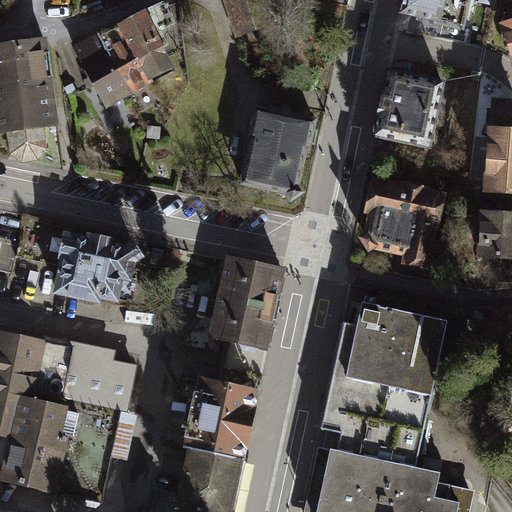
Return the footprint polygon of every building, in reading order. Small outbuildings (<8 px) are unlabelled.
[(269,0),(225,0),(237,37),(278,25),(269,0)] [(401,0),(398,16),(463,31),(470,0),(401,0)] [(506,23),(499,26),(511,70),(511,1),(501,5),(506,23)] [(164,3),(132,20),(107,34),(93,41),(76,49),(106,106),(175,68),(164,48),(170,45),(162,32),(176,25),(164,3)] [(48,38),(0,45),(0,135),(7,135),(10,157),(21,166),(41,163),(48,150),(45,130),(62,127),(48,38)] [(445,83),(383,70),(369,140),(431,153),(445,83)] [(489,132),(484,131),(481,197),(511,198),(511,101),(491,100),(489,132)] [(247,144),(251,145),(242,187),(287,197),(293,205),(308,195),(300,184),(306,156),(312,157),(320,122),(254,108),(247,144)] [(161,128),(149,127),(148,139),(160,140),(161,128)] [(445,196),(371,180),(354,242),(365,258),(372,254),(402,259),(400,268),(428,274),(445,196)] [(511,216),(479,214),(476,261),(511,263),(511,216)] [(87,241),(28,229),(22,258),(60,266),(53,298),(102,308),(103,304),(120,307),(121,301),(134,304),(139,281),(135,281),(138,266),(146,260),(134,242),(127,247),(115,245),(116,241),(88,235),(87,241)] [(164,252),(154,249),(151,265),(161,267),(164,252)] [(289,272),(229,259),(211,342),(271,355),(289,272)] [(342,436),(338,455),(413,472),(445,323),(358,304),(353,328),(344,326),(321,431),(342,436)] [(40,341),(0,332),(0,391),(63,406),(65,399),(123,412),(129,413),(139,367),(115,362),(117,352),(42,335),(40,341)] [(235,511),(262,397),(207,384),(178,511),(235,511)] [(63,406),(0,391),(0,481),(102,505),(123,412),(65,399),(63,406)] [(338,455),(319,452),(305,511),(471,511),(475,494),(436,486),(438,478),(413,472),(338,455)]
